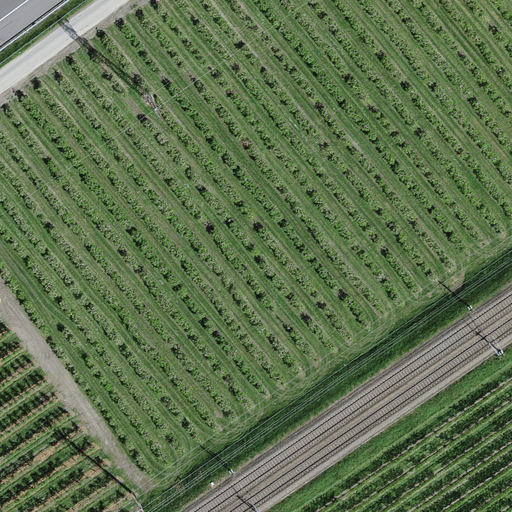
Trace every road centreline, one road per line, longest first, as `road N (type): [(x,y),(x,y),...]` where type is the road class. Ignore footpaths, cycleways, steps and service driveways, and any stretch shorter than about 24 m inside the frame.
road 1 (track): [(0,285),(126,460)]
road 2 (unclassified): [(116,0),(0,83)]
